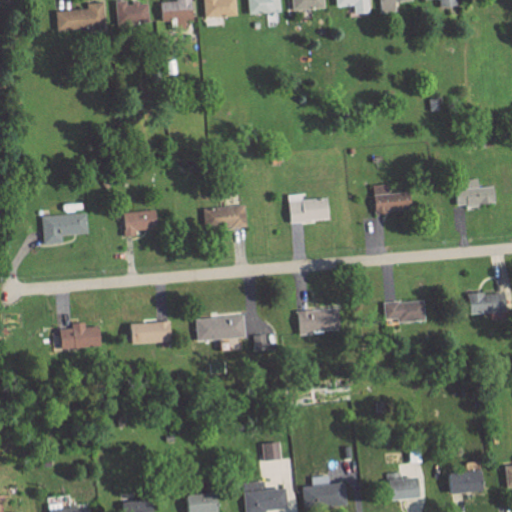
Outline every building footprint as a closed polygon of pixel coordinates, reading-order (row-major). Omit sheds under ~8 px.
[(116,0),(119,24),(167,20),(168,30),(190,28),(187,0),(130,0),(128,0),(116,0)] [(200,0),(201,16),(233,15),(232,0),(200,0)] [(243,0),(244,12),(277,11),(276,0),(243,0)] [(287,0),(288,8),(320,7),(320,0),(287,0)] [(331,0),(332,5),(350,4),(350,13),(364,12),(364,0),(331,0)] [(391,0),(376,0),(377,11),(392,11),(391,0)] [(83,8),(51,9),(52,29),(101,27),(100,1),(83,2),(83,8)] [(458,179),(458,188),(451,188),(452,205),(491,203),(490,185),(475,186),(475,178),(458,179)] [(369,184),(370,211),(406,210),(406,191),(385,192),(385,184),(369,184)] [(324,198),(298,199),(297,193),(284,194),(285,221),(325,219),(324,198)] [(152,210),(120,211),(121,235),(132,235),(131,229),(153,228),(152,210)] [(85,232),(83,211),(37,216),(40,244),(59,242),(58,234),(85,232)] [(464,293),(465,313),(501,311),(501,292),(464,293)] [(380,301),(380,320),(420,319),(420,300),(380,301)] [(335,330),(335,308),(293,309),(294,331),(335,330)] [(241,337),(240,315),(191,317),(192,339),(241,337)] [(125,322),(126,343),(166,341),(165,321),(125,322)] [(96,346),(95,326),(82,326),(81,322),(68,322),(68,328),(55,328),(56,348),(96,346)] [(257,443),(260,460),(277,458),(275,441),(257,443)] [(511,485),(511,463),(501,465),(503,487),(511,485)] [(445,493),(479,490),(476,469),(443,473),(445,493)] [(297,486),(300,509),(343,504),(340,482),(327,483),(325,474),(308,476),(309,485),(297,486)] [(383,480),(386,500),(415,496),(412,476),(383,480)] [(282,487),(262,489),(262,480),(240,482),(242,511),(283,509),(282,487)] [(181,511),(192,511),(212,511),(212,493),(181,493),(181,511)] [(73,506),(58,507),(58,502),(45,503),(45,511),(86,511),(86,509),(73,510),(73,506)] [(147,511),(148,502),(127,503),(127,511),(147,511)]
